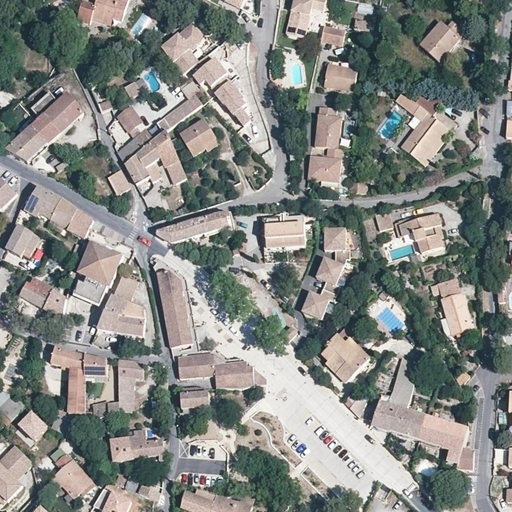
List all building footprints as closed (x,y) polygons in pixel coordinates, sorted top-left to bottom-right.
[(122,22),(129,0),(98,0),(96,5),(84,1),(78,20),(92,24),(93,21),(103,24),(106,17),(122,22)] [(325,11),(327,0),(295,0),(287,32),(305,37),(313,8),(325,11)] [(372,21),(358,17),(355,26),(370,30),(372,21)] [(449,63),(473,35),(457,21),(452,26),(445,21),(426,44),(449,63)] [(184,76),(193,69),(200,63),(191,52),(206,40),(194,25),(163,50),(184,76)] [(322,40),(337,42),(339,27),(325,25),(322,40)] [(344,43),(347,28),(339,27),(337,42),(344,43)] [(143,44),(129,34),(126,39),(140,49),(143,44)] [(200,63),(193,69),(198,75),(213,64),(208,57),(200,63)] [(229,76),(217,60),(213,64),(198,75),(195,78),(202,87),(208,82),(218,95),(232,83),(228,78),(229,76)] [(355,91),(358,70),(329,65),(325,85),(355,91)] [(280,79),(276,81),(279,89),(284,86),(280,79)] [(131,82),(124,87),(131,96),(137,91),(131,82)] [(232,83),(218,95),(217,95),(226,106),(227,105),(236,117),(237,116),(247,128),(254,122),(244,111),(249,107),(245,103),(246,101),(232,83)] [(201,93),(194,85),(190,88),(188,85),(182,90),(191,101),(201,93)] [(40,121),(37,123),(32,128),(48,145),(84,114),(68,95),(59,103),(50,93),(31,110),(40,121)] [(202,106),(197,99),(157,128),(163,135),(167,132),(202,106)] [(97,106),(100,112),(111,108),(109,101),(97,106)] [(451,133),(455,135),(459,128),(423,102),(418,109),(431,118),(406,154),(426,168),(451,133)] [(119,117),(130,133),(143,123),(132,108),(119,117)] [(329,149),(339,151),(344,119),(337,118),(338,110),(322,108),(317,147),(329,149)] [(221,146),(206,121),(181,136),(194,158),(208,150),(209,153),(221,146)] [(147,128),(143,123),(130,133),(134,138),(147,128)] [(48,145),(32,128),(25,134),(24,135),(39,153),(48,145)] [(118,154),(136,186),(148,180),(150,184),(160,178),(151,164),(164,157),(168,166),(169,167),(180,162),(167,132),(163,135),(154,142),(146,130),(118,154)] [(430,171),(455,135),(451,133),(426,168),(430,171)] [(28,163),(36,156),(28,146),(26,148),(19,140),(19,139),(16,135),(15,134),(8,140),(12,146),(6,151),(28,163)] [(36,156),(39,153),(24,135),(19,139),(19,140),(26,148),(28,146),(36,156)] [(340,184),(345,151),(339,151),(329,149),(328,159),(312,157),(309,180),(340,184)] [(175,184),(187,179),(180,162),(169,167),(168,166),(167,167),(175,184)] [(121,194),(131,187),(120,171),(110,178),(121,194)] [(0,206),(2,209),(18,194),(0,177),(0,206)] [(351,182),(349,198),(358,199),(360,183),(351,182)] [(36,217),(37,216),(51,193),(39,187),(28,204),(25,209),(24,210),(36,217)] [(65,235),(66,232),(78,211),(62,199),(51,193),(37,216),(48,221),(47,224),(65,235)] [(83,242),(89,228),(90,225),(82,219),(83,215),(78,211),(66,232),(83,242)] [(244,225),(243,212),(232,212),(233,214),(235,226),(244,225)] [(394,227),(389,212),(376,216),(381,231),(394,227)] [(235,226),(233,214),(219,217),(199,222),(159,231),(158,235),(171,244),(224,231),(227,242),(237,240),(235,226)] [(82,219),(90,225),(92,221),(83,215),(82,219)] [(438,229),(442,228),(444,228),(440,216),(421,222),(420,218),(401,224),(404,235),(415,232),(419,244),(421,244),(425,255),(447,248),(444,240),(441,240),(438,229)] [(306,248),(305,217),(266,218),(267,249),(306,248)] [(40,241),(28,234),(23,231),(20,229),(8,254),(21,261),(23,257),(30,261),(40,241)] [(347,260),(351,261),(351,251),(347,251),(347,231),(326,230),(326,251),(336,251),(336,261),(335,263),(345,267),(347,260)] [(109,287),(123,255),(92,242),(79,274),(108,286),(109,287)] [(157,276),(167,327),(188,317),(180,274),(159,259),(152,267),(157,276)] [(327,282),(324,289),(338,295),(341,287),(337,285),(345,267),(335,263),(326,259),(317,278),(327,282)] [(108,286),(79,274),(72,294),(100,305),(108,286)] [(185,278),(180,274),(188,317),(193,315),(185,278)] [(138,282),(125,276),(115,298),(112,297),(102,321),(98,330),(144,338),(146,321),(145,311),(129,304),(138,282)] [(434,285),(435,292),(443,290),(443,293),(445,302),(448,301),(452,318),(449,319),(454,335),(457,335),(468,331),(473,330),(460,278),(434,285)] [(500,280),(496,280),(497,299),(504,298),(504,279),(500,279),(500,280)] [(54,325),(62,327),(64,317),(66,304),(66,299),(53,292),(51,297),(27,284),(20,298),(56,316),(54,325)] [(303,312),(323,319),(330,301),(335,303),(338,295),(324,289),(321,296),(311,292),(303,312)] [(193,315),(188,317),(194,344),(195,348),(181,351),(181,356),(190,356),(197,352),(217,351),(231,361),(247,361),(243,357),(231,358),(217,349),(200,349),(193,315)] [(194,344),(188,317),(167,327),(172,349),(194,344)] [(448,336),(454,335),(449,319),(442,320),(448,336)] [(347,337),(348,337),(351,334),(342,325),(324,344),(326,346),(320,353),(326,359),(339,370),(336,373),(345,382),(364,362),(343,342),(347,337)] [(294,329),(293,328),(284,336),(286,338),(294,329)] [(299,334),(294,329),(286,338),(290,343),(299,334)] [(470,337),(468,331),(457,335),(459,340),(470,337)] [(369,357),(348,337),(347,337),(343,342),(364,362),(369,357)] [(429,360),(433,355),(419,348),(411,361),(424,369),(429,360)] [(442,353),(438,348),(433,355),(437,360),(438,359),(442,353)] [(70,420),(71,421),(76,423),(84,426),(86,427),(86,421),(86,377),(86,356),(55,349),(51,364),(72,368),(70,420)] [(181,377),(217,377),(217,378),(266,377),(247,361),(231,361),(217,351),(197,352),(190,356),(181,356),(181,377)] [(107,361),(86,356),(86,377),(107,377),(107,361)] [(119,358),(119,360),(119,373),(140,378),(144,364),(128,359),(119,358)] [(339,370),(326,359),(323,361),(336,373),(339,370)] [(419,368),(403,359),(393,393),(387,404),(398,408),(407,410),(410,400),(412,394),(419,368)] [(119,373),(119,403),(132,403),(140,378),(119,373)] [(266,377),(217,378),(217,390),(223,390),(236,390),(242,389),(267,387),(266,377)] [(0,388),(0,408),(10,399),(0,388)] [(207,394),(206,390),(183,390),(183,395),(181,396),(182,410),(217,407),(216,394),(210,395),(210,393),(207,394)] [(350,393),(343,402),(350,408),(357,399),(357,398),(350,393)] [(0,409),(0,413),(10,424),(28,405),(19,401),(11,398),(0,409)] [(357,399),(350,408),(359,418),(365,405),(357,399)] [(398,408),(387,404),(379,401),(371,426),(390,432),(398,408)] [(103,409),(104,418),(119,413),(119,403),(109,405),(109,408),(103,409)] [(119,403),(119,413),(132,412),(132,403),(119,403)] [(419,441),(427,416),(407,410),(398,408),(390,432),(419,441)] [(50,430),(34,415),(20,430),(36,445),(50,430)] [(64,418),(59,416),(54,429),(66,434),(71,421),(70,420),(64,418)] [(463,448),(468,430),(427,416),(419,441),(449,450),(445,465),(457,469),(463,448)] [(84,426),(76,423),(71,437),(79,439),(84,426)] [(146,436),(127,438),(128,440),(112,443),(116,463),(160,455),(166,454),(163,440),(147,443),(146,436)] [(474,451),(463,448),(457,469),(458,469),(459,470),(474,470),(474,451)] [(16,449),(11,454),(29,472),(32,469),(31,464),(16,449)] [(0,465),(0,466),(17,484),(29,472),(11,454),(0,465)] [(87,493),(89,496),(98,489),(69,455),(58,464),(64,472),(54,480),(61,489),(65,486),(77,500),(84,496),(87,493)] [(0,466),(0,496),(8,505),(23,490),(17,484),(0,466)] [(132,479),(126,490),(159,506),(161,497),(141,488),(143,483),(132,479)] [(116,485),(123,489),(125,484),(118,480),(116,485)] [(301,499),(309,498),(306,480),(298,481),(301,499)] [(130,511),(133,505),(104,492),(101,498),(109,502),(104,511),(130,511)] [(253,511),(255,508),(218,495),(215,503),(187,493),(182,508),(192,511),(253,511)]
